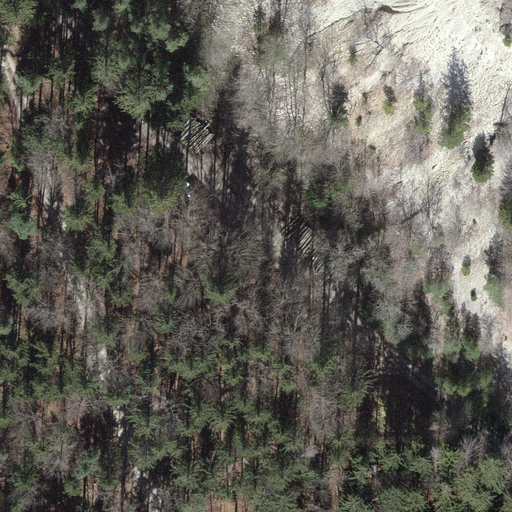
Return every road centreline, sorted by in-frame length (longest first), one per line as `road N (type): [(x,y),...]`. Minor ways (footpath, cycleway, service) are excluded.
road 1 (track): [(511,459),(134,118),(58,0)]
road 2 (track): [(0,44),(38,128),(154,471),(181,511)]
